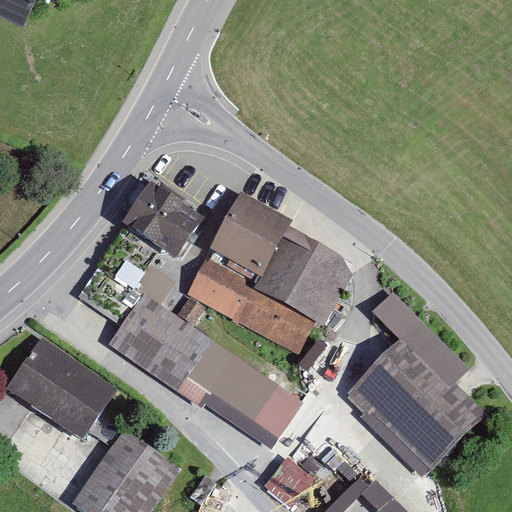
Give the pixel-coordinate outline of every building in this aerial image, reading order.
[(22,18),(30,0),(0,0),(0,8),(20,18),(22,18)] [(179,206),(159,192),(156,197),(148,192),(133,214),(124,227),(159,252),(161,250),(173,258),(196,224),(176,211),(179,206)] [(279,235),(281,230),(288,219),(242,197),(235,211),(213,251),(207,262),(251,286),(278,238),(279,235)] [(319,324),(346,275),(338,261),(281,230),(279,235),(278,238),(251,286),(309,317),(319,324)] [(81,293),(124,323),(125,324),(142,300),(130,291),(154,256),(121,233),(97,268),(97,269),(81,293)] [(292,351),(309,317),(251,286),(207,262),(197,281),(189,295),(292,351)] [(203,308),(190,299),(179,316),(192,325),(203,308)] [(264,443),(293,398),(142,300),(125,324),(124,323),(108,346),(201,406),(205,402),(264,443)] [(479,416),(435,374),(403,342),(378,367),(350,396),(366,413),(369,410),(429,468),(479,416)] [(28,364),(8,391),(78,439),(84,431),(95,415),(110,394),(39,346),(31,359),(29,358),(26,362),(28,364)] [(113,450),(73,509),(77,511),(147,511),(176,470),(124,434),(95,415),(84,431),(113,450)] [(289,464),(267,493),(292,511),(314,482),(289,464)] [(187,499),(198,507),(213,485),(202,478),(187,499)] [(343,511),(361,494),(368,487),(360,479),(326,511),(343,511)] [(368,487),(361,494),(379,511),(404,511),(374,481),(368,487)]
